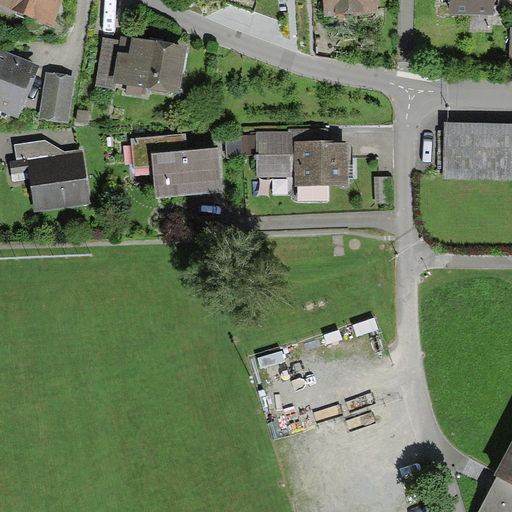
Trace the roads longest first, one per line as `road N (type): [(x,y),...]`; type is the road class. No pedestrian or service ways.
road 1 (residential): [(152,0),(224,42),(404,94)]
road 2 (residential): [(409,258),(404,94)]
